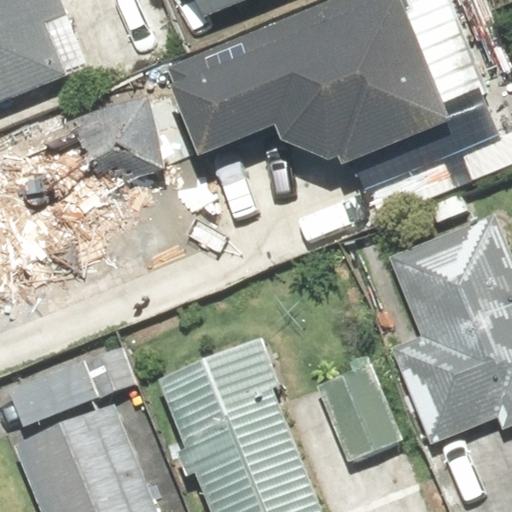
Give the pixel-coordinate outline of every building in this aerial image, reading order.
[(35,0),(29,2),(27,0),(0,0),(0,111),(85,80),(54,0),(35,0)] [(277,164),(338,187),(443,143),(436,125),(487,103),(444,0),(357,0),(171,76),(179,97),(165,103),(194,174),(269,143),(277,164)] [(178,0),(193,36),(275,0),(178,0)] [(168,177),(141,109),(0,166),(0,303),(95,265),(75,215),(168,177)] [(419,345),(387,359),(428,452),(496,422),(502,436),(511,431),(511,283),(487,226),(386,270),(419,345)] [(134,393),(119,355),(10,398),(25,436),(134,393)] [(312,511),(255,357),(160,392),(203,511),(312,511)] [(369,380),(317,402),(346,472),(399,450),(369,380)] [(152,511),(114,417),(15,457),(37,511),(152,511)]
